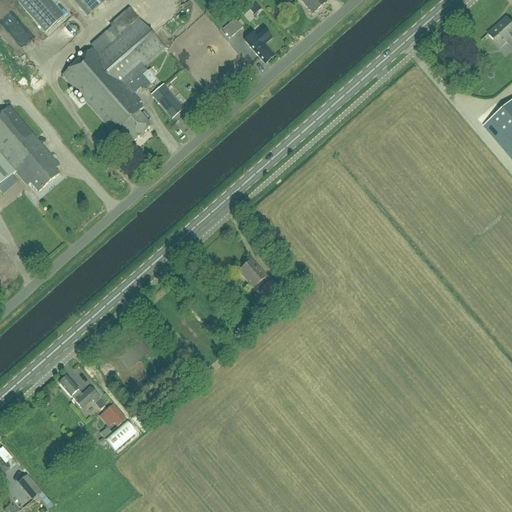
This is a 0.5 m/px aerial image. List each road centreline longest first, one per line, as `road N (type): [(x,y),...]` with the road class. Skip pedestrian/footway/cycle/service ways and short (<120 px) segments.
road 1 (primary): [(0,391),(448,0)]
road 2 (unclassified): [(0,314),(354,0)]
